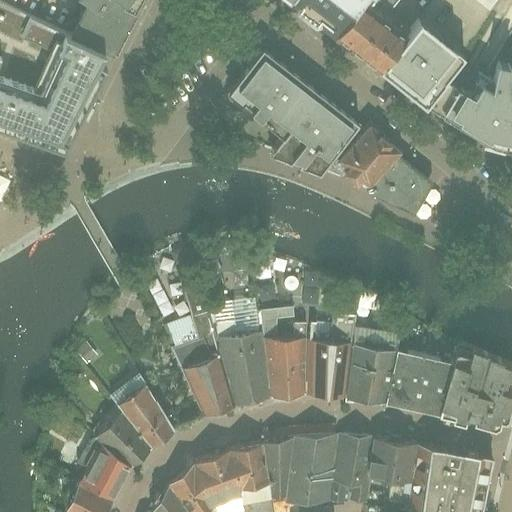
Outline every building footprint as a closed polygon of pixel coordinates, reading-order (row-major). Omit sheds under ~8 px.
[(65,29),(112,50),(134,0),(78,0),(65,29)] [(291,0),(330,28),(350,0),(291,0)] [(350,0),(330,28),(377,61),(400,31),(373,12),(378,4),(388,11),(395,0),(350,0)] [(424,0),(400,31),(377,61),(417,92),(435,71),(474,19),(449,0),(424,0)] [(477,0),(491,9),(496,0),(477,0)] [(0,128),(60,152),(112,50),(65,29),(0,2),(0,128)] [(352,115),(262,47),(226,91),(279,129),(269,144),(320,164),(352,115)] [(417,92),(478,137),(511,143),(511,65),(502,63),(503,55),(487,52),(482,81),(471,75),(462,89),(435,71),(417,92)] [(395,146),(352,115),(320,164),(366,186),(395,146)] [(432,173),(395,146),(366,186),(410,207),(432,173)] [(234,402),(218,339),(210,310),(169,322),(178,345),(171,347),(203,414),(234,402)] [(377,400),(386,347),(389,331),(348,324),(346,339),(340,395),(377,400)] [(270,395),(266,337),(266,328),(218,339),(234,402),(270,395)] [(304,392),(305,337),(266,337),(270,395),(304,392)] [(340,395),(346,339),(305,337),(304,392),(340,395)] [(511,380),(511,368),(454,343),(449,361),(433,412),(497,429),(511,380)] [(433,412),(449,361),(386,347),(377,400),(433,412)] [(170,427),(142,383),(113,404),(119,412),(147,445),(170,427)] [(147,445),(119,412),(92,437),(101,444),(126,464),(147,445)] [(333,432),(296,433),(293,495),(327,493),(329,478),(333,432)] [(366,434),(333,432),(329,478),(360,481),(360,475),(366,434)] [(296,433),(263,437),(264,498),(293,495),(296,433)] [(409,438),(366,434),(360,475),(402,480),(409,438)] [(188,459),(162,486),(185,511),(225,511),(237,504),(264,498),(263,437),(219,444),(188,459)] [(475,511),(486,451),(409,438),(402,480),(397,504),(442,511),(475,511)] [(126,464),(101,444),(79,480),(109,497),(126,464)] [(104,511),(109,497),(79,480),(76,479),(62,511),(104,511)] [(185,511),(162,486),(145,511),(146,511),(185,511)]
